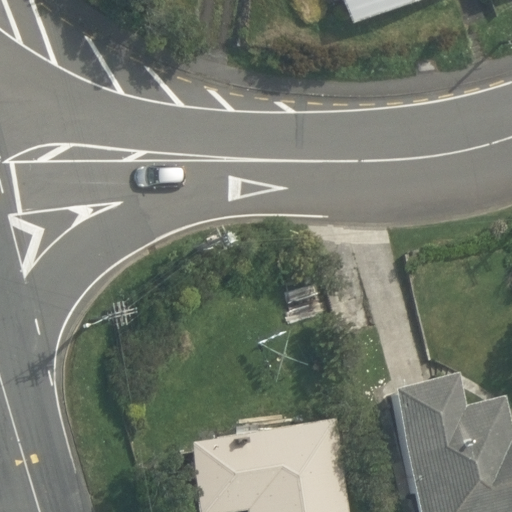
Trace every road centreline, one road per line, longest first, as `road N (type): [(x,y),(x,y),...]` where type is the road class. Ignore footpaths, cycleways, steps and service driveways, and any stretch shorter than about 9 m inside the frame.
road 1 (residential): [(511,140),(388,163),(0,150)]
road 2 (tertiary): [(0,376),(39,511)]
